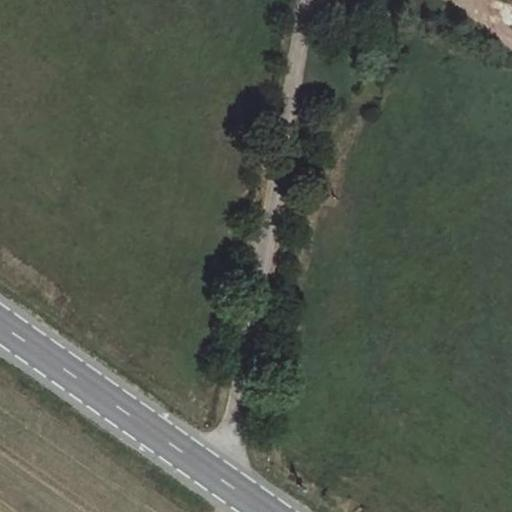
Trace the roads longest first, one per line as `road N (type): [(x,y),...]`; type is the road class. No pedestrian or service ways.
road 1 (unclassified): [(214,478),(242,413),(316,0)]
road 2 (primary): [(0,326),(214,478)]
